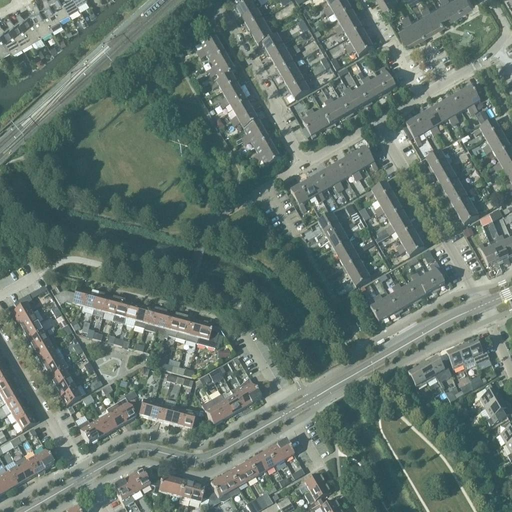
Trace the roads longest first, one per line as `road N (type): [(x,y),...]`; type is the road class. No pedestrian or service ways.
road 1 (tertiary): [(84,479),(126,452),(206,459),(482,305)]
road 2 (residential): [(490,0),(508,31),(485,58),(376,121)]
road 3 (residential): [(473,290),(376,121)]
road 4 (residential): [(304,163),(220,10)]
road 5 (residential): [(84,479),(0,331)]
